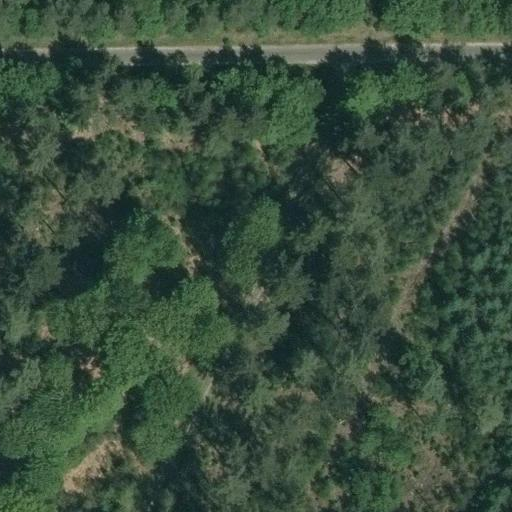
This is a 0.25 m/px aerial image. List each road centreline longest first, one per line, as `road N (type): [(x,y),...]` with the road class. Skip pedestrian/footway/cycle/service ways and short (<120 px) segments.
road 1 (unclassified): [(0,59),(511,53)]
road 2 (track): [(324,55),(112,511)]
